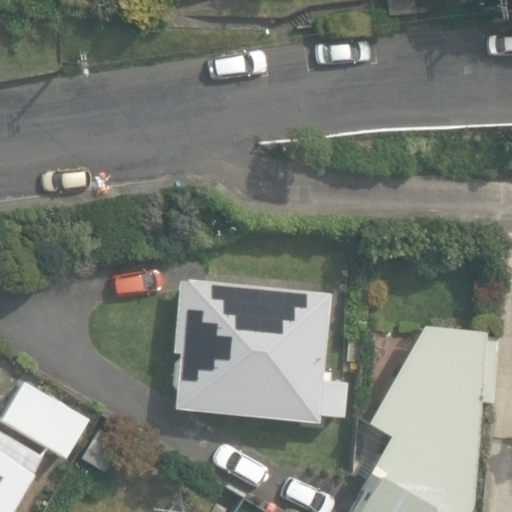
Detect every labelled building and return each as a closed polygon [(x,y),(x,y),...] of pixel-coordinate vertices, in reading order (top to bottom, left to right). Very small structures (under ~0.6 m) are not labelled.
[(384,0),(386,15),(442,10),(440,0),(384,0)] [(170,408),(312,422),(313,416),(338,418),(341,384),(315,381),(323,294),(176,281),(169,354),(175,355),(170,408)] [(345,511),(462,511),(466,505),(476,401),(487,401),(486,333),(420,324),(360,423),(384,438),(361,475),(367,478),(345,511)] [(0,415),(0,423),(61,459),(83,420),(19,383),(0,415)] [(0,511),(6,511),(30,473),(0,455),(0,511)]
